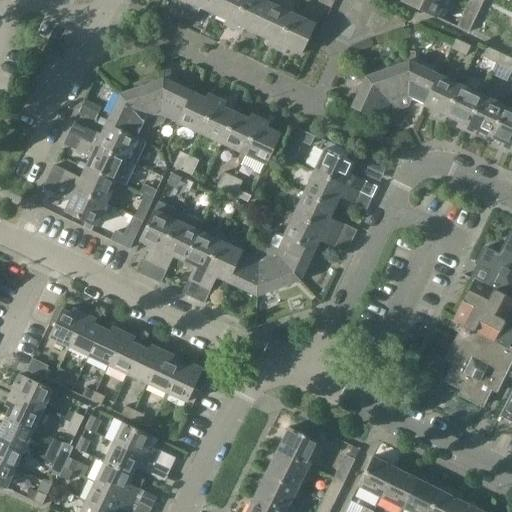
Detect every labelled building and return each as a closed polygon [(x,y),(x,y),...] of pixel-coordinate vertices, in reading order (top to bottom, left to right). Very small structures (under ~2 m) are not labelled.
[(188,9),(192,0),(181,0),(179,5),(188,9)] [(213,14),(219,0),(192,0),(188,9),(197,13),(200,8),(213,14)] [(232,29),(245,0),(219,0),(213,14),(226,20),(223,25),(232,29)] [(256,34),(270,4),(262,0),(245,0),(232,29),(241,33),(243,28),(256,34)] [(436,17),(443,0),(400,0),(436,17)] [(275,50),(292,14),(270,4),(256,34),(269,40),(266,46),(275,50)] [(473,21),(479,9),(467,4),(461,15),(473,21)] [(299,55),(314,24),(292,14),(275,50),(284,54),(287,49),(299,55)] [(468,32),(473,21),(461,15),(456,27),(468,32)] [(464,56),(469,46),(453,39),(449,49),(464,56)] [(496,64),(500,54),(486,47),(481,57),(496,64)] [(510,71),(511,66),(511,59),(500,54),(496,64),(510,71)] [(393,111),(407,106),(410,98),(407,62),(364,77),(385,108),(393,111)] [(423,105),(437,76),(407,62),(410,98),(423,105)] [(443,121),(445,116),(459,86),(437,76),(423,105),(423,106),(436,112),(434,116),(443,121)] [(379,120),(385,108),(364,77),(350,106),(379,120)] [(150,128),(163,123),(166,116),(162,79),(119,94),(141,124),(150,128)] [(178,122),(192,93),(162,79),(166,116),(178,122)] [(465,131),(481,97),(459,86),(445,116),(458,122),(456,127),(465,131)] [(192,93),(178,122),(178,123),(200,133),(216,98),(207,94),(205,99),(192,93)] [(135,136),(141,124),(119,94),(106,123),(135,136)] [(489,136),(503,107),(481,97),(465,131),(474,135),(476,130),(489,136)] [(222,143),(236,113),(222,107),(225,102),(216,98),(200,133),(222,143)] [(95,120),(101,107),(85,100),(80,113),(95,120)] [(508,151),(511,143),(511,111),(503,107),(489,136),(502,142),(500,147),(508,151)] [(249,120),(236,113),(222,143),(244,153),(260,119),(251,115),(249,120)] [(264,163),(278,133),(266,127),(268,123),(260,119),(244,153),(264,163)] [(100,135),(74,122),(69,133),(135,163),(145,141),(135,136),(106,123),(100,135)] [(125,185),(135,163),(69,133),(64,143),(91,156),(85,167),(116,181),(125,185)] [(371,198),(376,187),(348,174),(353,163),(322,149),(312,172),(371,198)] [(182,171),(189,155),(180,150),(173,166),(182,171)] [(191,175),(199,159),(189,155),(182,171),(191,175)] [(80,178),(53,165),(48,176),(105,203),(116,181),(85,167),(80,178)] [(227,191),(234,176),(225,171),(218,187),(210,183),(207,188),(217,193),(219,187),(227,191)] [(371,198),(312,172),(302,194),(333,208),(338,197),(365,210),(371,198)] [(95,225),(105,203),(48,176),(43,187),(70,200),(65,211),(95,225)] [(249,201),(252,195),(239,189),(243,180),(234,176),(227,191),(236,195),(249,201)] [(194,198),(197,191),(191,188),(188,196),(194,198)] [(350,243),(355,232),(328,219),(333,208),(302,194),(293,216),(350,243)] [(149,279),(181,210),(159,199),(153,211),(139,241),(150,246),(138,273),(149,279)] [(147,214),(138,210),(135,216),(144,220),(147,214)] [(183,263),(197,232),(203,220),(181,210),(149,279),(160,284),(173,258),(183,263)] [(350,243),(293,216),(283,238),(313,251),(318,241),(345,254),(350,243)] [(117,231),(113,241),(132,250),(136,240),(135,239),(126,235),(117,231)] [(192,299),(219,242),(197,232),(183,263),(194,268),(181,294),(192,299)] [(474,282),(454,323),(471,332),(472,330),(495,342),(496,341),(509,348),(511,341),(511,234),(510,233),(499,256),(485,249),(476,265),(484,270),(491,273),(483,287),(477,284),(474,282)] [(300,280),(313,251),(283,238),(278,249),(300,280)] [(227,283),(240,254),(241,252),(219,242),(192,299),(203,304),(216,278),(227,283)] [(278,288),(300,280),(278,249),(271,246),(263,249),(278,288)] [(256,297),(278,288),(263,249),(256,252),(252,259),(256,297)] [(256,297),(252,259),(240,254),(227,283),(256,297)] [(63,309),(50,337),(70,346),(85,314),(74,309),(72,313),(63,309)] [(85,314),(70,346),(89,356),(103,328),(94,324),(96,319),(85,314)] [(103,328),(89,356),(109,365),(124,332),(113,327),(111,331),(103,328)] [(455,343),(446,360),(455,365),(446,382),(463,390),(461,395),(483,406),(491,390),(496,392),(511,361),(511,360),(511,349),(509,348),(496,341),(495,342),(472,330),(471,332),(464,347),(455,343)] [(124,332),(109,365),(128,374),(142,346),(134,342),(136,338),(124,332)] [(142,346),(128,374),(148,383),(163,351),(152,345),(150,350),(142,346)] [(163,351),(148,383),(167,393),(181,365),(172,361),(174,356),(163,351)] [(181,365),(167,393),(187,402),(188,401),(194,404),(200,391),(194,388),(202,369),(191,364),(189,368),(181,365)] [(47,369),(43,378),(53,382),(57,374),(47,369)] [(57,374),(53,382),(62,387),(66,378),(57,374)] [(16,384),(11,395),(43,410),(53,390),(24,376),(20,385),(16,384)] [(86,387),(82,396),(92,401),(96,392),(86,387)] [(96,392),(92,401),(101,405),(105,396),(96,392)] [(511,421),(511,393),(501,416),(511,421)] [(11,395),(6,406),(9,408),(6,416),(34,429),(43,410),(11,395)] [(126,406),(121,415),(131,419),(135,410),(126,406)] [(135,410),(131,419),(141,424),(145,415),(135,410)] [(71,422),(79,427),(80,426),(84,417),(75,413),(71,422)] [(0,423),(0,436),(25,449),(34,429),(6,416),(2,424),(0,423)] [(94,435),(99,425),(91,421),(86,431),(94,435)] [(71,422),(66,432),(75,436),(79,427),(71,422)] [(123,423),(114,443),(153,461),(158,450),(154,448),(158,439),(123,423)] [(310,465),(321,442),(290,426),(279,450),(310,465)] [(103,438),(106,433),(98,429),(95,434),(103,438)] [(0,436),(0,460),(16,468),(25,449),(0,436)] [(86,455),(92,442),(83,438),(77,451),(86,455)] [(114,443),(105,462),(144,481),(148,473),(153,475),(158,464),(153,461),(114,443)] [(299,487),(310,465),(279,450),(268,472),(299,487)] [(64,467),(69,457),(60,453),(55,463),(64,467)] [(349,474),(357,459),(347,454),(339,469),(349,474)] [(382,496),(396,467),(374,456),(359,485),(382,496)] [(69,457),(64,467),(66,468),(74,472),(75,470),(78,463),(78,462),(69,457)] [(0,485),(7,488),(16,468),(0,460),(0,485)] [(105,462),(96,482),(135,500),(140,503),(145,492),(140,489),(144,481),(105,462)] [(55,463),(51,472),(60,476),(64,467),(55,463)] [(64,467),(60,476),(70,481),(73,473),(74,472),(66,468),(64,467)] [(404,507),(418,478),(396,467),(382,496),(404,507)] [(287,510),(299,487),(268,472),(257,494),(287,510)] [(412,511),(429,511),(441,489),(418,478),(404,507),(412,511)] [(96,482),(86,501),(109,511),(114,511),(118,506),(129,511),(135,500),(96,482)] [(333,504),(341,489),(331,485),(324,500),(333,504)] [(456,511),(463,500),(441,489),(429,511),(456,511)] [(38,491),(33,500),(35,501),(43,505),(47,495),(38,491)] [(292,511),(287,510),(257,494),(248,511),(292,511)] [(329,511),(333,504),(324,500),(317,511),(329,511)] [(484,511),(485,511),(463,500),(456,511),(484,511)] [(109,511),(86,501),(81,511),(109,511)]
